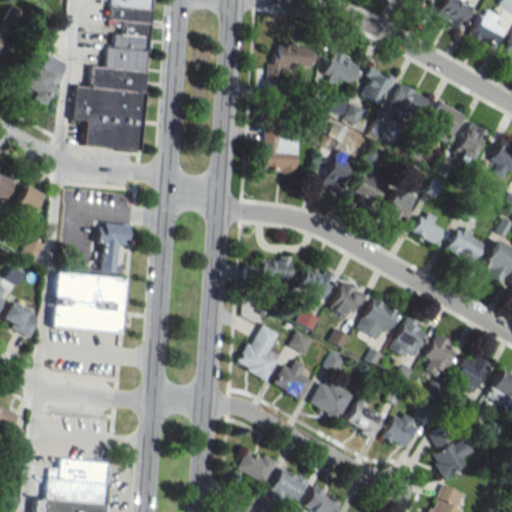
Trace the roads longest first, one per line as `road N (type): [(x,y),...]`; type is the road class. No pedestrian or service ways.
road 1 (residential): [(216,208),(295,218),(333,233),(511,330),(400,39),(324,7),(274,0)]
road 2 (secondary): [(175,0),(140,511)]
road 3 (secondary): [(194,511),(226,0)]
road 4 (residential): [(389,491),(231,406),(175,401)]
road 5 (residential): [(0,129),(69,165),(162,176),(190,193)]
road 6 (residential): [(175,401),(38,388),(0,366)]
